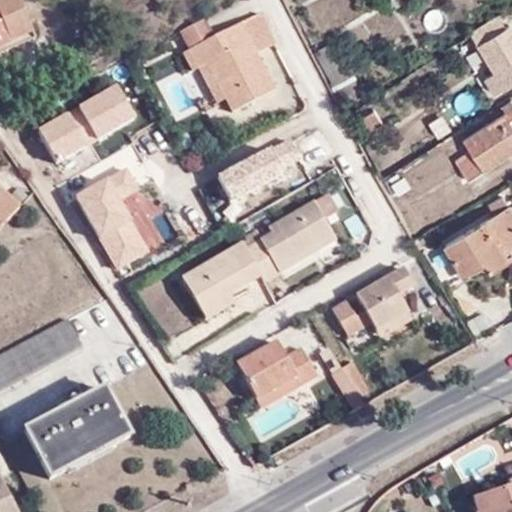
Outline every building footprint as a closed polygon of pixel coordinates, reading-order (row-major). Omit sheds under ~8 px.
[(0,0),(0,45),(33,31),(19,0),(0,0)] [(494,14),(469,31),(494,72),(484,79),(494,94),(511,83),(511,29),(509,26),(504,30),(494,14)] [(266,36),(256,16),(186,51),(196,70),(206,66),(224,101),(230,115),(273,92),(253,55),(248,46),(266,36)] [(253,55),(272,46),(266,36),(248,46),(253,55)] [(326,76),(340,104),(358,92),(332,41),(326,44),(338,69),(326,76)] [(326,44),(313,51),(326,76),(338,69),(326,44)] [(196,70),(186,51),(180,55),(189,74),(196,70)] [(206,66),(196,70),(214,106),(224,101),(206,66)] [(511,102),(503,107),(506,113),(461,140),(466,150),(452,160),(464,179),(511,150),(511,102)] [(373,110),(360,119),(368,131),(380,122),(373,110)] [(328,194),(314,202),(325,221),(339,213),(328,194)] [(502,248),(511,241),(511,211),(502,194),(489,203),(494,212),(442,242),(460,273),(482,259),(490,271),(509,259),(502,248)] [(0,197),(0,230),(16,214),(0,197)] [(261,277),(264,282),(312,255),(309,250),(334,236),(325,221),(314,202),(314,201),(268,227),(271,233),(245,247),(261,277)] [(309,250),(312,255),(336,241),(334,236),(309,250)] [(511,257),(511,241),(502,248),(509,259),(511,257)] [(245,247),(242,242),(181,277),(190,293),(206,284),(217,301),(228,294),(261,277),(245,247)] [(374,333),(406,314),(398,297),(413,288),(402,270),(354,297),(362,313),(354,317),(345,302),(330,311),(346,338),(368,325),(374,333)] [(206,284),(190,293),(205,319),(233,302),(228,294),(217,301),(206,284)] [(411,321),(406,314),(374,333),(379,340),(411,321)] [(63,323),(0,356),(0,392),(79,351),(63,323)] [(293,378),(298,386),(314,376),(299,350),(284,358),(275,342),(233,367),(253,400),(293,378)] [(258,409),(298,386),(293,378),(253,400),(258,409)] [(101,392),(18,434),(46,483),(64,474),(62,469),(105,447),(108,451),(127,441),(101,392)] [(507,490),(470,499),(473,511),(511,511),(511,482),(506,484),(507,490)] [(0,511),(13,511),(0,484),(0,511)]
